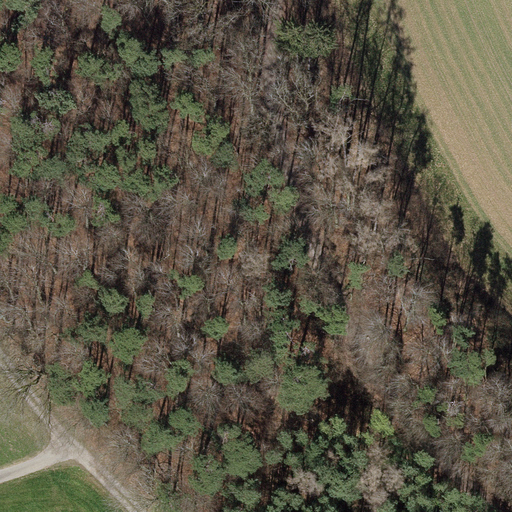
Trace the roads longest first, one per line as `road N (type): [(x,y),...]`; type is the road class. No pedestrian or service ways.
road 1 (track): [(304,0),(310,243),(326,325),(349,375),(412,444),(495,511)]
road 2 (track): [(0,369),(150,511)]
